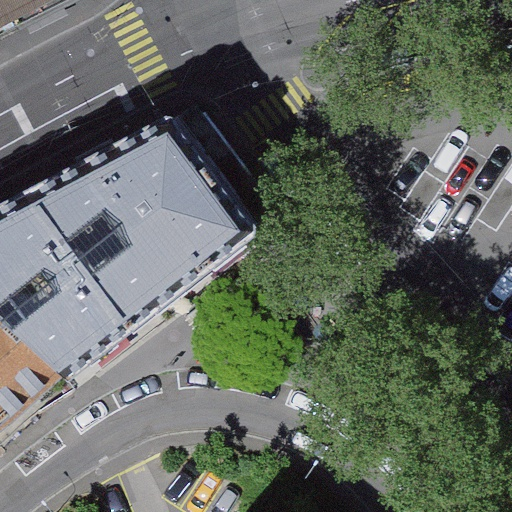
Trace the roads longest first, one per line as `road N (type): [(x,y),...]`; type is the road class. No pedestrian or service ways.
road 1 (residential): [(240,8),(272,112),(511,409)]
road 2 (residential): [(14,511),(81,451),(135,427),(193,412),(242,411),(300,433),(395,511)]
road 3 (tertiary): [(0,135),(240,8)]
